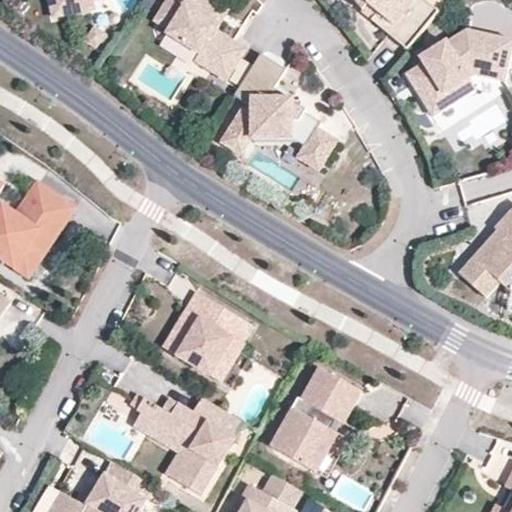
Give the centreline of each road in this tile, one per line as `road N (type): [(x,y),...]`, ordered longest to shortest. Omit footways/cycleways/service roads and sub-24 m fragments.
road 1 (residential): [(180,177),(153,210),(0,494)]
road 2 (residential): [(291,0),(356,78),(409,181),(413,209),(376,292)]
road 3 (residential): [(180,177),(376,292)]
road 4 (residential): [(0,42),(180,177)]
road 5 (residential): [(489,356),(407,511)]
road 6 (residential): [(376,292),(489,356)]
